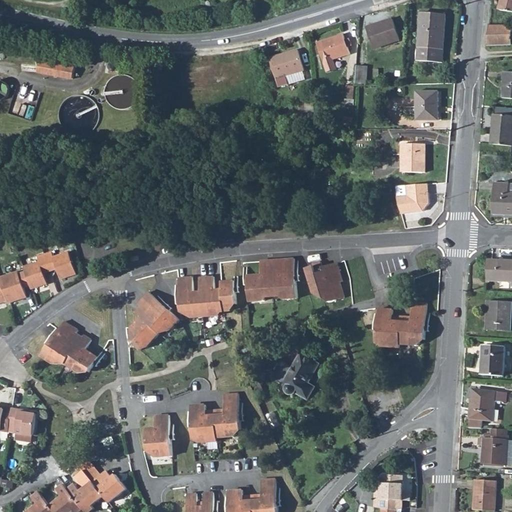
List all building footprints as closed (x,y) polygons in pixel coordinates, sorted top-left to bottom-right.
[(511,0),(503,0),(500,10),(511,12),(511,0)] [(421,13),(418,61),(443,63),(446,19),(443,14),(421,13)] [(393,19),(367,29),(374,49),(400,40),(393,19)] [(511,25),(489,26),(487,46),(511,45),(511,39),(511,25)] [(343,34),(317,43),(327,73),(337,70),(334,60),(350,55),(348,47),(352,46),(349,39),(345,40),(343,34)] [(298,50),(270,59),(279,87),(289,84),(286,76),(305,70),(298,50)] [(56,64),(40,61),(38,73),(54,76),(54,75),(63,76),(62,77),(73,79),(76,68),(65,66),(65,67),(56,65),(56,64)] [(357,66),(356,84),(367,85),(368,67),(357,66)] [(511,98),(511,72),(504,72),(502,98),(511,98)] [(346,99),(355,99),(356,86),(347,86),(346,99)] [(417,92),(417,121),(439,120),(439,91),(417,92)] [(511,108),(497,108),(496,115),(511,116),(511,108)] [(315,113),(300,114),(301,129),(316,128),(315,113)] [(495,115),(492,145),(511,146),(511,116),(496,115),(495,115)] [(354,117),(345,117),(344,126),(353,127),(354,117)] [(403,144),(403,172),(426,173),(426,145),(403,144)] [(495,183),(494,212),(508,212),(508,215),(511,215),(511,192),(509,193),(510,184),(495,183)] [(429,184),(408,186),(409,195),(398,198),(403,215),(424,211),(430,204),(429,184)] [(386,212),(382,204),(373,208),(377,216),(386,212)] [(54,257),(53,252),(45,254),(50,268),(56,266),(61,280),(77,274),(69,252),(54,257)] [(43,271),(50,268),(45,254),(38,257),(40,262),(25,267),(26,272),(31,286),(32,290),(48,284),(43,271)] [(262,275),(248,276),(250,302),(264,301),(265,300),(265,298),(282,297),(282,299),(283,300),(298,299),(295,259),(261,262),(262,275)] [(511,261),(490,260),(489,281),(511,282),(511,261)] [(246,262),(246,273),(261,272),(260,261),(246,262)] [(317,266),(306,269),(314,294),(317,296),(322,294),(323,298),(326,297),(328,301),(330,302),(345,298),(340,282),(343,281),(338,263),(323,267),(321,262),(316,263),(317,266)] [(19,272),(1,278),(8,301),(9,304),(27,297),(24,288),(31,286),(26,272),(20,274),(19,272)] [(0,304),(8,301),(1,278),(0,275),(0,304)] [(193,277),(179,279),(181,313),(188,312),(188,317),(190,318),(196,318),(196,315),(211,314),(211,317),(219,316),(220,315),(220,312),(231,311),(233,309),(233,305),(237,305),(235,281),(222,282),(223,290),(216,290),(215,277),(200,278),(201,292),(195,293),(193,277)] [(142,318),(132,329),(132,343),(141,351),(144,347),(146,348),(148,347),(166,327),(170,331),(172,331),(181,320),(150,292),(139,304),(142,307),(136,313),(142,318)] [(511,302),(488,301),(487,330),(511,331),(511,303),(511,302)] [(394,310),(379,309),(377,343),(381,343),(381,346),(383,347),(401,348),(401,345),(417,346),(420,344),(421,340),(425,340),(428,304),(413,303),(412,322),(406,322),(406,317),(401,317),(400,322),(393,321),(394,310)] [(65,322),(42,357),(54,364),(58,364),(60,361),(80,373),(84,373),(86,370),(90,373),(99,358),(86,350),(92,340),(85,335),(83,338),(77,334),(79,330),(65,322)] [(484,345),(482,375),(504,377),(506,347),(484,345)] [(284,362),(274,379),(284,384),(283,385),(287,387),(286,388),(286,389),(286,391),(287,392),(288,393),(289,394),(290,395),(292,395),(294,394),(295,394),(296,393),(308,400),(315,387),(309,384),(320,364),(302,354),(293,368),(284,362)] [(506,402),(507,393),(476,390),(475,399),(472,398),(470,419),(471,419),(470,428),(482,429),(483,421),(494,422),(496,401),(506,402)] [(192,406),(194,440),(199,440),(199,442),(201,443),(219,442),(218,438),(234,437),(237,434),(237,431),(242,430),(239,394),(224,395),(226,415),(220,415),(220,410),(214,411),(214,416),(207,416),(206,405),(192,406)] [(0,430),(1,431),(9,432),(10,426),(13,409),(5,408),(4,410),(0,408),(0,430)] [(27,445),(32,442),(33,436),(34,436),(37,415),(20,412),(21,410),(13,409),(10,426),(17,427),(17,433),(16,440),(20,444),(27,445)] [(170,415),(155,417),(156,428),(147,429),(148,452),(155,451),(155,456),(157,458),(173,456),(170,415)] [(508,430),(493,429),(492,434),(492,439),(484,438),(479,438),(479,446),(484,446),(483,464),(506,466),(507,440),(508,430)] [(90,461),(79,464),(87,475),(95,468),(96,468),(90,461)] [(95,468),(87,475),(93,482),(101,476),(95,468)] [(101,476),(93,482),(105,497),(110,503),(128,489),(116,475),(113,478),(107,471),(101,476)] [(375,491),(375,507),(383,509),(398,511),(398,501),(403,501),(404,476),(383,475),(382,477),(381,485),(381,491),(378,491),(375,491)] [(243,491),(229,492),(230,511),(278,511),(276,479),(262,480),(263,500),(257,501),(257,495),(251,496),(252,501),(244,502),(243,491)] [(476,480),(474,510),(495,511),(497,481),(476,480)] [(76,484),(68,490),(80,504),(84,509),(85,511),(91,511),(95,509),(93,506),(105,497),(93,482),(81,491),(76,484)] [(63,497),(51,506),(55,511),(74,511),(80,511),(84,509),(80,504),(68,490),(64,484),(57,490),(63,497)] [(40,492),(33,498),(38,505),(29,511),(55,511),(51,506),(40,492)] [(198,494),(188,495),(188,511),(215,511),(214,493),(204,494),(205,507),(199,508),(198,494)]
